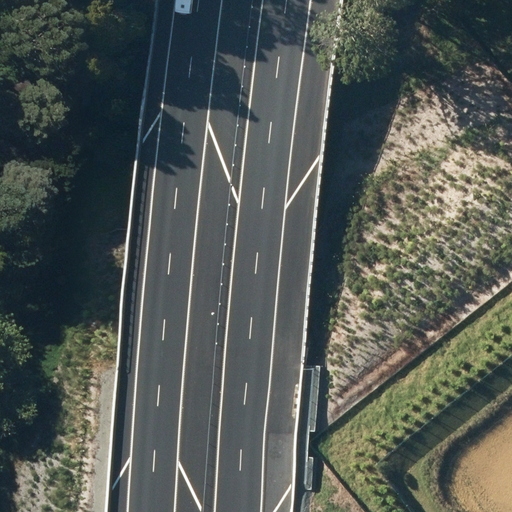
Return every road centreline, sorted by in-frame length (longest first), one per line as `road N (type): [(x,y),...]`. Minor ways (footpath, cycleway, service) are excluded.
road 1 (motorway): [(288,0),(267,132),(239,511)]
road 2 (motorway): [(153,511),(178,130),(197,0)]
